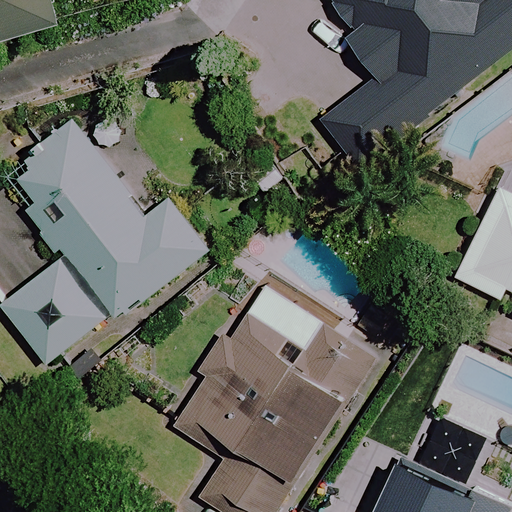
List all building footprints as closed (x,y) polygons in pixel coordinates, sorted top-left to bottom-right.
[(0,0),(0,42),(62,24),(55,0),(0,0)] [(511,0),(335,0),(363,35),(355,41),(384,76),(328,120),(365,167),(511,50),(511,0)] [(137,199),(143,194),(83,115),(28,156),(37,168),(25,177),(41,199),(28,209),(65,258),(6,303),(51,363),(118,312),(123,318),(212,251),(174,199),(150,217),(137,199)] [(511,191),(505,188),(459,276),(503,299),(510,287),(511,287),(511,191)] [(297,511),(393,367),(269,285),(177,423),(230,458),(205,496),(228,511),(297,511)] [(477,511),(485,494),(402,458),(377,511),(477,511)]
